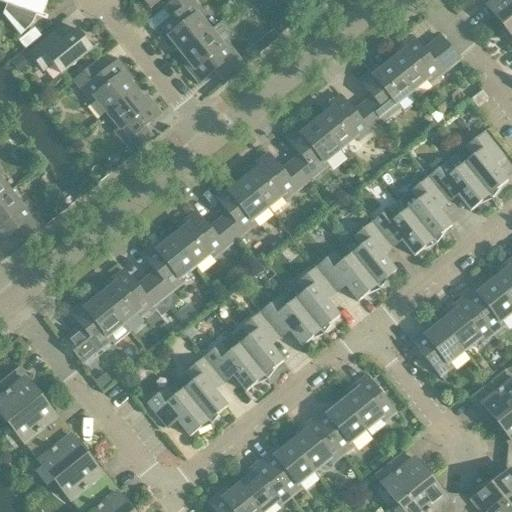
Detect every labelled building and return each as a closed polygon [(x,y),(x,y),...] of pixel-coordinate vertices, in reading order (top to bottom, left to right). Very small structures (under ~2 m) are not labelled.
[(21,34),(19,36),(20,37),(28,30),(29,28),(31,26),(32,24),(33,22),(36,17),(41,18),(44,11),(47,0),(0,0),(0,3),(6,6),(3,15),(21,34)] [(142,0),(149,9),(159,0),(142,0)] [(168,40),(180,55),(210,32),(197,17),(201,14),(190,0),(175,0),(164,9),(171,19),(155,32),(164,43),(168,40)] [(490,13),(502,28),(511,19),(511,0),(476,0),(475,1),(487,16),(490,13)] [(511,43),(510,45),(511,47),(511,19),(502,28),(511,40),(511,43)] [(77,31),(58,46),(50,37),(28,55),(41,71),(52,66),(60,76),(99,45),(98,44),(94,47),(83,39),(77,31)] [(210,32),(180,55),(193,71),(189,74),(198,85),(214,72),(222,82),(242,65),(225,44),(222,47),(210,32)] [(403,52),(388,64),(412,93),(427,81),(430,85),(459,62),(440,38),(422,52),(412,39),(400,48),(403,52)] [(94,100),(106,115),(135,92),(123,77),(126,74),(117,62),(101,75),(93,66),(73,82),(90,103),(94,100)] [(372,98),(362,106),(379,126),(400,109),(397,106),(412,93),(388,64),(373,77),(370,73),(359,82),(372,98)] [(135,92),(106,115),(118,131),(114,134),(131,155),(152,138),(144,129),(160,115),(151,104),(147,107),(135,92)] [(488,100),(481,92),(470,101),(476,109),(488,100)] [(331,110),(316,122),(339,152),(355,140),(358,143),(379,126),(362,106),(353,113),(340,97),(328,106),(331,110)] [(299,156),(290,164),(306,185),(327,168),(324,164),(339,152),(316,122),(301,135),(298,131),(286,140),(299,156)] [(472,158),(463,166),(494,204),(495,204),(491,200),(499,189),(507,182),(507,181),(506,182),(492,164),(501,156),(483,134),(467,147),(472,158)] [(259,168),(244,181),(267,210),(282,198),(285,201),(306,185),(290,164),(280,172),(267,155),(256,165),(259,168)] [(455,156),(427,179),(445,201),(455,194),(469,212),(469,213),(477,207),(490,201),(493,205),(494,204),(463,166),(455,156)] [(0,200),(9,193),(0,181),(0,175),(1,175),(0,173),(0,200)] [(427,179),(399,201),(438,250),(438,249),(435,245),(443,234),(451,227),(451,226),(450,227),(436,209),(445,201),(427,179)] [(227,215),(217,222),(234,243),(255,226),(252,222),(267,210),(244,181),(228,193),(225,189),(214,198),(227,215)] [(9,193),(0,200),(0,244),(14,233),(22,243),(42,226),(25,205),(21,208),(9,193)] [(399,201),(371,224),(389,247),(399,239),(413,257),(413,258),(422,251),(434,246),(437,250),(438,250),(399,201)] [(187,227),(171,239),(195,268),(210,256),(213,260),(234,243),(217,222),(208,230),(195,214),(184,223),(187,227)] [(360,249),(351,256),(382,295),(382,294),(379,290),(387,279),(395,273),(395,272),(394,272),(380,254),(389,247),(371,224),(355,237),(360,249)] [(155,273),(145,280),(162,301),(183,284),(180,280),(195,268),(171,239),(156,251),(153,247),(142,257),(155,273)] [(331,256),(315,269),(333,292),(343,284),(357,302),(357,303),(366,296),(378,291),(381,295),(382,295),(351,256),(341,263),(331,256)] [(507,270),(492,282),(511,306),(511,259),(504,266),(507,270)] [(304,294),(294,301),(326,340),(326,339),(323,335),(331,324),(339,318),(339,317),(338,317),(324,299),(333,292),(315,269),(299,282),(304,294)] [(114,285),(99,297),(123,326),(138,314),(141,318),(162,301),(145,280),(136,288),(123,272),(111,281),(114,285)] [(474,291),(463,299),(496,341),(497,340),(493,335),(503,327),(500,324),(511,314),(511,306),(492,282),(477,294),(474,291)] [(123,326),(99,297),(84,309),(81,306),(69,315),(80,328),(63,342),(82,365),(109,343),(113,347),(129,334),(123,326)] [(455,312),(440,324),(463,353),(479,341),(482,345),(492,336),(496,341),(463,299),(452,308),(455,312)] [(275,301),(259,314),(277,337),(287,329),(301,347),(300,347),(301,348),(310,342),(322,336),(325,340),(326,340),(294,301),(285,308),(275,301)] [(247,339),(238,346),(270,385),(267,380),(275,369),(283,363),(282,362),(268,344),(277,337),(259,314),(242,327),(247,339)] [(463,353),(440,324),(425,336),(422,333),(410,342),(444,383),(445,382),(441,377),(451,369),(448,366),(463,353)] [(231,337),(203,359),(221,382),(230,375),(245,392),(244,393),(245,393),(253,387),(266,381),(269,385),(270,385),(238,346),(231,337)] [(191,384),(182,391),(213,430),(214,430),(211,425),(219,415),(227,408),(226,407),(212,390),(221,382),(203,359),(186,372),(191,384)] [(0,383),(0,416),(8,426),(39,400),(27,386),(31,383),(19,368),(0,383)] [(511,379),(505,371),(470,399),(482,414),(486,411),(497,426),(511,413),(511,379)] [(93,383),(101,393),(110,386),(102,376),(93,383)] [(357,391),(342,403),(365,432),(381,420),(384,423),(394,415),(398,420),(399,419),(365,378),(354,387),(357,391)] [(213,430),(182,391),(173,398),(163,391),(147,404),(165,427),(174,420),(189,437),(188,438),(189,439),(197,432),(210,426),(213,431),(213,430)] [(8,426),(31,454),(66,426),(54,412),(51,415),(39,400),(8,426)] [(323,411),(313,420),(346,462),(347,461),(343,456),(353,448),(350,445),(365,432),(342,403),(327,415),(323,411)] [(511,413),(497,426),(509,440),(505,443),(508,446),(506,458),(511,458),(511,413)] [(305,433),(290,445),(313,474),(328,462),(331,465),(342,457),(345,462),(346,462),(313,420),(302,429),(305,433)] [(31,454),(54,483),(85,457),(74,443),(77,440),(66,426),(31,454)] [(271,453),(260,462),(294,504),(294,503),(290,498),(301,490),(298,487),(313,474),(290,445),(274,457),(271,453)] [(409,448),(374,477),(397,506),(428,481),(429,481),(417,466),(421,463),(409,448)] [(54,483),(77,511),(112,483),(101,469),(97,472),(85,457),(54,483)] [(505,476),(490,487),(511,511),(511,458),(506,458),(505,469),(502,472),(505,476)] [(253,475),(238,487),(257,511),(266,511),(276,504),(279,507),(289,499),(293,504),(294,504),(260,462),(250,471),(253,475)] [(428,481),(397,506),(402,511),(456,511),(458,496),(447,495),(444,492),(440,495),(429,481),(428,481)] [(77,511),(129,511),(120,500),(124,497),(112,483),(77,511)] [(257,511),(238,487),(222,499),(219,495),(208,505),(213,511),(257,511)] [(458,496),(456,511),(511,511),(490,487),(476,499),(473,495),(470,498),(458,496)]
